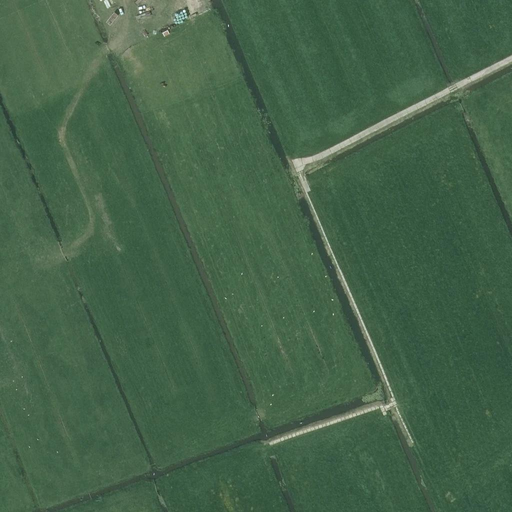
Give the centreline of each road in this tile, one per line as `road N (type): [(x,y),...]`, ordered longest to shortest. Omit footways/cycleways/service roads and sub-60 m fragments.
road 1 (track): [(511,56),(297,169),(411,443)]
road 2 (track): [(394,401),(268,443)]
